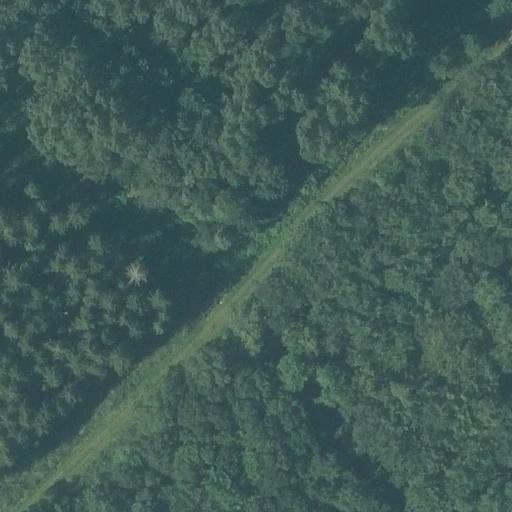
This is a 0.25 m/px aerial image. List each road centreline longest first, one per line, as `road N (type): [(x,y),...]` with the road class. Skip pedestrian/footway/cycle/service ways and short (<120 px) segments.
road 1 (track): [(221,339),(380,165),(511,56)]
road 2 (track): [(221,339),(35,511)]
